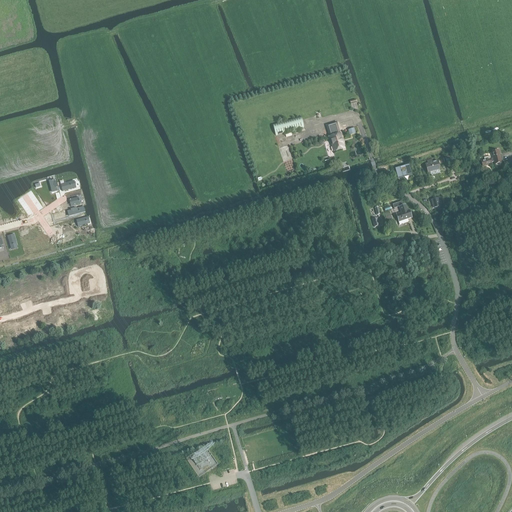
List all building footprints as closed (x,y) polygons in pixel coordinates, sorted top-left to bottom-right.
[(301,117),(272,124),(275,136),(304,128),(301,117)] [(330,137),(329,137),(334,152),(345,149),(341,133),(340,134),(336,123),(327,126),(330,137)] [(485,160),(483,161),(484,167),(492,164),(492,163),(495,162),(496,164),(502,163),(499,151),(492,153),(494,159),(491,160),(491,159),(490,157),(490,156),(485,158),(485,160)] [(433,162),(432,160),(427,161),(428,164),(425,165),(428,173),(440,170),(438,161),(433,162)] [(409,166),(395,170),(398,180),(412,175),(409,166)] [(52,181),(50,182),(52,189),(53,192),(58,191),(58,192),(55,180),(54,180),(55,180),(53,181),(53,180),(52,181)] [(70,182),(61,185),(63,191),(62,191),(63,192),(72,189),(71,186),(71,185),(70,185),(70,183),(70,182)] [(79,198),(69,200),(69,201),(70,200),(71,207),(81,204),(80,204),(79,202),(78,201),(79,200),(78,198),(79,198)] [(442,206),(440,199),(433,201),(434,208),(442,206)] [(396,214),(396,215),(399,225),(407,222),(406,220),(412,218),(410,210),(409,210),(408,211),(406,205),(399,207),(401,213),(396,215),(396,214)] [(79,208),(67,211),(67,212),(68,212),(68,213),(69,217),(73,216),(73,215),(80,214),(79,212),(80,211),(79,210),(78,209),(79,209),(79,208)] [(86,218),(76,221),(77,221),(79,227),(78,227),(88,225),(88,224),(87,225),(86,222),(87,222),(86,221),(86,220),(85,218),(86,218)] [(375,227),(381,225),(380,218),(373,220),(375,227)] [(8,237),(7,237),(10,246),(13,245),(14,245),(16,244),(17,244),(14,235),(8,237)] [(32,283),(31,289),(35,289),(35,291),(38,292),(40,283),(36,283),(36,284),(32,283)] [(7,291),(4,293),(9,300),(7,301),(9,304),(11,302),(11,303),(14,300),(7,291)] [(32,314),(21,320),(23,323),(30,319),(31,322),(34,320),(33,318),(34,318),(32,314)] [(16,320),(4,323),(5,327),(6,327),(6,329),(10,328),(9,326),(17,324),(16,320)] [(48,331),(43,331),(43,334),(48,334),(48,337),(52,337),(51,328),(48,329),(48,331)] [(7,332),(6,335),(9,336),(9,338),(7,337),(7,341),(13,342),(13,338),(11,338),(12,336),(15,337),(15,334),(7,332)]
